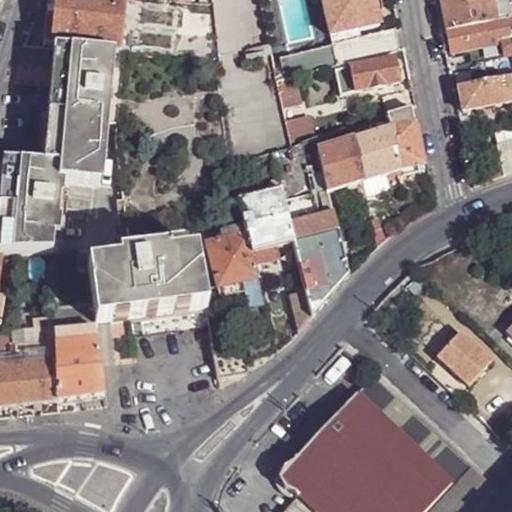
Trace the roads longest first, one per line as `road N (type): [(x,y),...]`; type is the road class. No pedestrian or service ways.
road 1 (residential): [(414,0),(459,215)]
road 2 (residential): [(306,350),(404,250),(459,215)]
road 3 (residential): [(190,511),(306,350)]
road 4 (residential): [(306,350),(161,464)]
